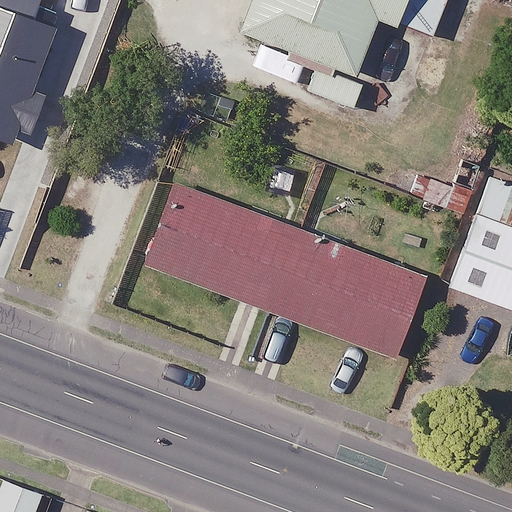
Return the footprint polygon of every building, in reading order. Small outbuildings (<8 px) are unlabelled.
[(39,0),(0,0),(0,135),(22,145),(44,91),(30,85),(59,15),(37,5),(39,0)] [(230,0),(222,18),(351,77),(382,9),(432,32),(446,0),(230,0)] [(511,182),(487,173),(446,283),(511,307),(511,182)] [(423,274),(174,181),(144,262),(393,355),(423,274)] [(32,511),(41,491),(5,477),(0,491),(0,511),(32,511)]
